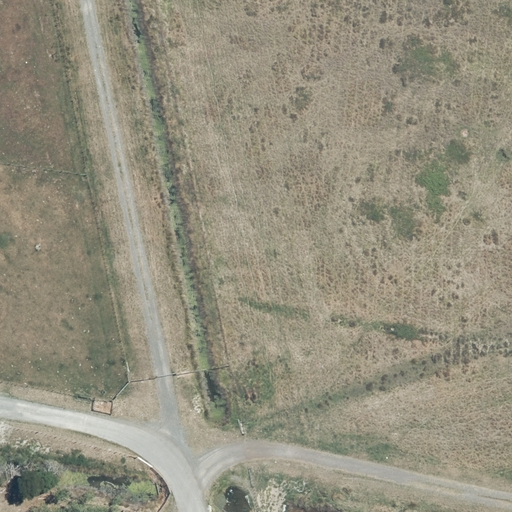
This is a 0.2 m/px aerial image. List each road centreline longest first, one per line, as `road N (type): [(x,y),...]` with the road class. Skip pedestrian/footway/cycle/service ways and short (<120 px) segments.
road 1 (unclassified): [(181,463),(84,0)]
road 2 (unclassified): [(181,463),(93,422),(0,406)]
